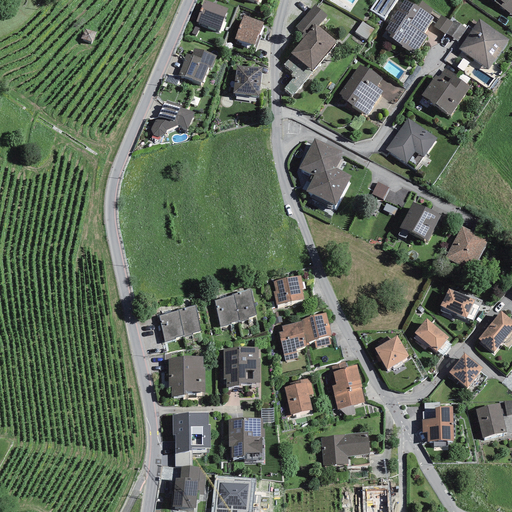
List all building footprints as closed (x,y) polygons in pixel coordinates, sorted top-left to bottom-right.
[(228,8),(205,0),(203,0),(196,21),(220,30),(228,8)] [(398,0),(378,0),(370,13),(384,22),(398,0)] [(418,8),(405,0),(403,0),(385,29),(391,33),(389,36),(415,53),(427,35),(424,33),(433,18),(429,15),(418,8)] [(511,0),(494,0),(493,1),(511,14),(511,0)] [(422,1),(418,8),(429,15),(433,9),(422,1)] [(326,15),(314,5),(295,27),(305,35),(315,24),(317,26),(326,15)] [(263,22),(243,15),(235,38),(254,46),(263,22)] [(509,39),(479,19),(458,49),(488,69),(509,39)] [(374,29),(362,21),(355,32),(367,40),(374,29)] [(466,29),(454,21),(446,33),(458,41),(466,29)] [(317,26),(315,24),(305,35),(290,53),(292,55),(284,64),(292,72),(291,74),(294,77),(284,89),(293,96),(313,71),(312,71),(336,42),(317,26)] [(98,36),(87,32),(83,42),(94,46),(98,36)] [(216,56),(194,48),(191,55),(186,54),(178,75),(202,84),(208,66),(212,68),(216,56)] [(382,78),(360,64),(339,94),(342,96),(341,97),(367,114),(383,90),(376,86),(382,78)] [(263,67),(236,65),(233,93),(258,96),(263,67)] [(457,76),(445,68),(439,77),(435,74),(421,95),(450,116),(470,87),(456,77),(457,76)] [(181,105),(166,100),(166,103),(164,103),(158,117),(155,120),(151,130),(153,135),(158,137),(165,134),(165,133),(180,127),(187,129),(195,113),(180,108),(181,105)] [(437,138),(407,118),(385,149),(406,164),(408,161),(417,167),(437,138)] [(344,152),(315,137),(299,168),(313,176),(305,191),(335,206),(351,175),(336,168),(344,152)] [(379,187),(375,198),(385,202),(390,191),(379,187)] [(440,215),(412,202),(399,227),(427,241),(440,215)] [(474,232),(461,226),(445,258),(472,272),(487,242),(473,234),(474,232)] [(300,275),(273,282),(275,291),(273,292),(277,306),(304,299),(301,289),(303,288),(300,275)] [(475,300),(448,288),(440,306),(467,318),(473,304),(475,300)] [(250,289),(232,294),(232,296),(233,295),(240,320),(240,322),(249,320),(248,317),(257,315),(250,289)] [(233,295),(232,296),(214,300),(221,327),(231,325),(231,323),(240,320),(233,295)] [(479,306),(473,304),(467,318),(473,320),(479,306)] [(194,305),(176,310),(177,311),(178,311),(184,336),(184,337),(193,335),(192,333),(201,331),(194,305)] [(178,311),(177,311),(159,316),(165,343),(175,340),(175,338),(184,336),(178,311)] [(511,329),(511,320),(501,311),(478,338),(481,341),(480,342),(493,353),(502,343),(511,331),(511,329)] [(326,313),(301,319),(302,321),(307,342),(314,340),(315,348),(331,344),(329,337),(331,336),(326,313)] [(449,337),(426,318),(414,333),(436,352),(437,351),(445,341),(449,337)] [(307,342),(302,321),(281,326),(282,331),(278,332),(285,361),(298,358),(295,349),(308,346),(307,342)] [(511,344),(511,331),(502,343),(509,348),(511,344)] [(397,336),(374,348),(386,369),(409,356),(397,336)] [(451,345),(445,341),(437,351),(443,355),(451,345)] [(258,348),(223,349),(223,379),(226,379),(226,387),(240,386),(240,383),(260,383),(260,359),(258,359),(258,348)] [(483,368),(464,353),(448,372),(467,387),(480,371),(483,368)] [(203,357),(167,358),(168,387),(171,387),(171,396),(186,396),(185,392),(205,392),(204,368),(203,368),(203,357)] [(331,367),(333,372),(346,368),(345,362),(331,367)] [(346,368),(333,372),(336,385),(331,386),(337,409),(338,409),(353,405),(364,402),(361,388),(362,387),(357,365),(346,368)] [(486,377),(480,371),(467,387),(464,390),(472,397),(486,377)] [(310,378),(290,383),(291,386),(284,387),(291,416),(312,410),(309,395),(314,394),(310,378)] [(435,407),(439,407),(439,402),(424,402),(424,412),(435,412),(435,407)] [(499,403),(475,409),(482,438),(507,432),(499,403)] [(353,405),(338,409),(341,418),(355,414),(353,405)] [(439,407),(435,407),(435,412),(424,412),(423,412),(423,419),(422,419),(422,433),(427,433),(427,442),(454,441),(453,407),(439,407)] [(274,408),(261,408),(261,418),(262,418),(262,423),(274,423),(274,408)] [(208,412),(172,415),(173,435),(175,435),(175,466),(192,465),(192,448),(210,449),(210,425),(208,425),(208,412)] [(261,418),(228,419),(229,447),(231,447),(231,458),(244,457),(244,461),(265,461),(264,437),(264,429),(262,429),(262,423),(262,418),(261,418)] [(367,433),(320,437),(323,466),(348,464),(347,456),(370,454),(367,433)] [(200,468),(180,466),(179,478),(175,478),(172,510),(192,511),(193,511),(194,508),(196,508),(197,495),(203,495),(205,471),(200,471),(200,468)] [(250,511),(256,479),(215,476),(210,511),(250,511)] [(390,511),(389,486),(361,487),(362,511),(390,511)]
